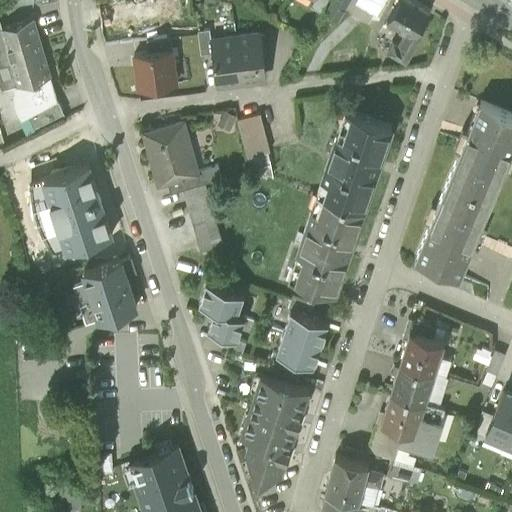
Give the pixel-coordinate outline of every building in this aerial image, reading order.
[(313,0),(310,5),(320,11),(327,0),(313,0)] [(332,0),(330,4),(344,11),(349,0),(332,0)] [(387,0),(359,0),(356,7),(376,19),(387,0)] [(399,0),(387,21),(407,32),(415,37),(419,30),(430,11),(411,0),(399,0)] [(2,28),(18,83),(50,74),(33,18),(2,27),(2,28)] [(16,84),(18,83),(2,28),(2,27),(1,23),(0,23),(0,85),(1,88),(16,84)] [(198,29),(201,53),(213,51),(211,36),(210,27),(198,29)] [(261,30),(236,33),(242,82),(262,79),(260,65),(265,64),(261,30)] [(423,32),(419,30),(415,37),(407,32),(399,45),(394,42),(388,52),(406,62),(423,32)] [(224,84),(242,82),(236,33),(211,36),(213,51),(215,70),(222,69),(224,84)] [(147,39),(148,51),(172,48),(171,36),(147,39)] [(135,53),(139,86),(176,81),(172,48),(148,51),(135,53)] [(57,99),(50,74),(18,83),(16,84),(14,91),(14,98),(15,105),(17,112),(21,118),(25,116),(25,115),(57,99)] [(25,116),(32,129),(64,113),(57,99),(25,115),(25,116)] [(415,257),(460,276),(511,150),(511,112),(481,100),(415,257)] [(234,127),(237,112),(224,109),(220,124),(234,127)] [(327,179),(322,194),(364,208),(392,123),(351,109),(342,135),(337,133),(322,178),(327,179)] [(237,118),(247,157),(270,151),(260,113),(237,118)] [(145,132),(159,182),(167,180),(191,173),(183,144),(189,142),(183,121),(145,132)] [(197,172),(196,170),(189,142),(183,144),(191,173),(197,172)] [(53,254),(59,252),(82,244),(112,234),(89,163),(30,182),(31,202),(36,220),(43,237),(53,254)] [(170,192),(183,189),(205,182),(221,178),(217,164),(196,170),(197,172),(191,173),(167,180),(170,192)] [(327,179),(322,178),(312,207),(317,209),(322,194),(327,179)] [(215,219),(205,182),(183,189),(193,226),(215,219)] [(335,292),(364,208),(322,194),(317,209),(312,207),(297,251),(302,253),(294,278),(335,292)] [(215,219),(193,226),(200,250),(222,243),(215,219)] [(86,256),(82,244),(59,252),(63,264),(86,256)] [(289,276),(294,278),(302,253),(297,251),(289,276)] [(87,281),(98,316),(98,317),(136,305),(122,262),(121,259),(107,263),(84,271),(87,281)] [(217,271),(214,282),(236,290),(240,279),(217,271)] [(198,302),(214,307),(215,307),(237,314),(237,313),(244,293),(236,290),(214,282),(207,280),(198,302)] [(75,284),(87,320),(98,316),(87,281),(75,284)] [(291,296),(287,308),(290,309),(311,316),(314,304),(291,296)] [(214,307),(207,328),(223,333),(237,338),(244,316),(237,313),(237,314),(215,307),(214,307)] [(290,309),(283,330),(321,343),(328,322),(311,316),(290,309)] [(409,329),(427,335),(431,324),(409,317),(406,329),(409,330),(409,329)] [(437,326),(433,337),(444,340),(447,341),(451,330),(437,326)] [(409,330),(399,361),(434,372),(440,354),(444,340),(433,337),(427,335),(409,329),(409,330)] [(314,364),(321,343),(283,330),(276,351),(296,358),(314,364)] [(223,333),(219,345),(242,353),(246,341),(237,338),(223,333)] [(481,349),(477,347),(473,357),(487,362),(492,350),(482,346),(481,349)] [(486,369),(497,373),(500,365),(506,352),(495,348),(486,369)] [(273,350),(269,362),(279,365),(292,370),(296,358),(276,351),(273,350)] [(452,358),(440,354),(434,372),(447,376),(452,358)] [(425,400),(434,372),(399,361),(390,389),(425,400)] [(275,377),(296,384),(300,373),(292,370),(279,365),(275,377)] [(497,373),(486,369),(481,381),(492,386),(494,380),(497,373)] [(256,470),(267,473),(281,467),(285,456),(287,456),(291,445),(289,444),(296,423),(298,423),(301,411),(300,411),(307,387),(296,384),(275,377),(262,372),(242,431),(252,434),(248,447),(256,470)] [(448,376),(447,376),(434,372),(425,400),(439,405),(448,376)] [(398,425),(403,427),(415,431),(425,400),(390,389),(381,419),(381,420),(398,425)] [(485,433),(505,441),(511,423),(511,393),(503,390),(493,414),(485,433)] [(439,405),(425,400),(415,431),(403,427),(400,438),(412,442),(431,448),(445,406),(439,405)] [(484,436),(485,433),(493,414),(482,409),(473,431),(484,436)] [(378,418),(374,428),(374,430),(395,436),(398,425),(381,420),(381,419),(378,418)] [(367,449),(391,457),(394,458),(400,438),(403,427),(398,425),(395,436),(374,430),(374,428),(367,449)] [(485,433),(484,436),(481,443),(500,451),(505,441),(485,433)] [(394,458),(414,465),(416,457),(409,454),(412,442),(400,438),(394,458)] [(511,443),(505,441),(500,451),(511,455),(511,443)] [(201,511),(178,443),(133,459),(139,475),(135,476),(146,511),(201,511)] [(336,454),(332,466),(359,473),(361,465),(367,467),(368,462),(336,454)] [(414,465),(394,458),(391,457),(386,474),(408,480),(414,465)] [(383,472),(367,467),(361,465),(359,473),(332,466),(326,492),(358,500),(363,481),(379,485),(383,472)] [(374,505),(379,485),(363,481),(358,500),(374,505)] [(81,511),(80,482),(57,483),(58,511),(81,511)] [(354,511),(358,500),(326,492),(320,511),(354,511)]
